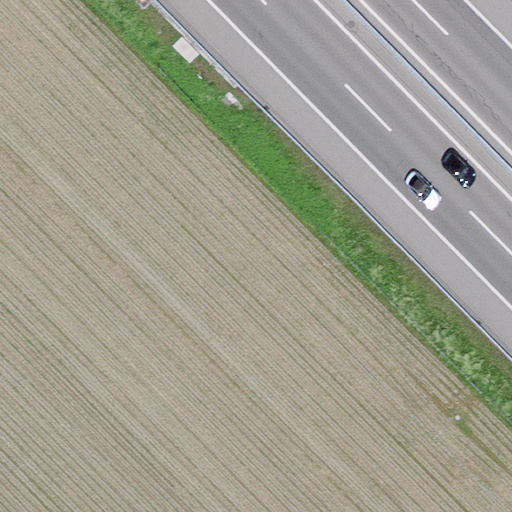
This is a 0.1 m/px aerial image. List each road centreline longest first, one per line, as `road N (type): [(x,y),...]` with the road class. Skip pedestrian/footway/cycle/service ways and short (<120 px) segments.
road 1 (motorway): [(261,0),(511,254)]
road 2 (motorway): [(511,99),(413,0)]
